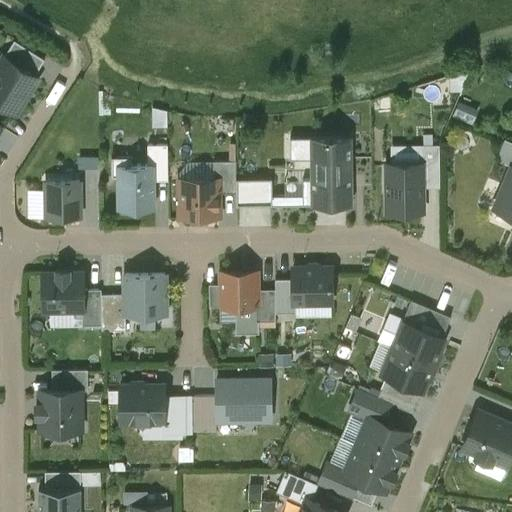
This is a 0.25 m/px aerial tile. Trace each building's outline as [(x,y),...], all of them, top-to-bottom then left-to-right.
[(0,75),(0,104),(21,117),(43,79),(10,59),(0,75)] [(351,135),(290,136),(290,157),(310,157),(310,177),(302,177),(302,201),(302,203),(348,202),(347,156),(351,156),(351,135)] [(167,143),(147,143),(147,163),(153,163),(153,178),(167,178),(167,143)] [(147,163),(131,163),(131,155),(111,155),(111,175),(117,175),(118,207),(153,207),(153,178),(153,163),(147,163)] [(379,158),(381,211),(424,210),(423,156),(379,158)] [(235,159),(213,159),(213,177),(217,177),(217,191),(235,191),(235,177),(235,159)] [(511,163),(507,161),(488,207),(511,216),(511,163)] [(81,214),(80,170),(43,171),(44,214),(81,214)] [(271,176),(235,177),(235,191),(236,204),(272,203),(271,176)] [(213,177),(179,178),(180,214),(218,214),(217,191),(217,177),(213,177)] [(331,265),(293,266),(293,278),(293,302),(296,302),(331,301),(331,265)] [(40,266),(40,311),(81,311),(82,267),(40,266)] [(257,270),(221,271),(221,305),(256,304),(257,304),(257,288),(257,270)] [(169,271),(120,271),(120,313),(169,313),(169,271)] [(293,278),(275,278),(275,288),(275,312),(296,312),(296,302),(293,302),(293,278)] [(275,288),(257,288),(257,304),(256,304),(256,320),(276,320),(275,312),(275,288)] [(445,338),(403,320),(392,346),(434,364),(445,338)] [(434,364),(392,346),(382,372),(387,374),(420,388),(423,390),(434,364)] [(420,388),(387,374),(378,396),(391,402),(411,411),(420,388)] [(261,380),(212,381),(213,424),(262,422),(261,380)] [(163,383),(120,383),(120,420),(134,420),(142,427),(150,420),(163,420),(164,419),(164,394),(163,383)] [(34,385),(34,429),(84,429),(84,385),(34,385)] [(378,396),(358,387),(349,409),(367,416),(369,413),(383,419),(391,402),(378,396)] [(182,394),(164,394),(164,419),(163,420),(163,430),(182,430),(182,394)] [(511,451),(511,423),(478,410),(463,446),(506,464),(511,451)] [(383,419),(369,413),(367,416),(356,443),(398,461),(402,451),(404,452),(408,441),(407,441),(411,431),(386,421),(383,419)] [(398,461),(356,443),(345,469),(344,472),(358,479),(386,490),(390,480),(391,481),(396,471),(394,470),(398,461)] [(345,469),(327,461),(318,482),(351,496),(358,479),(344,472),(345,469)] [(37,511),(81,511),(82,483),(37,483),(37,511)] [(344,511),(307,496),(299,511),(344,511)]
